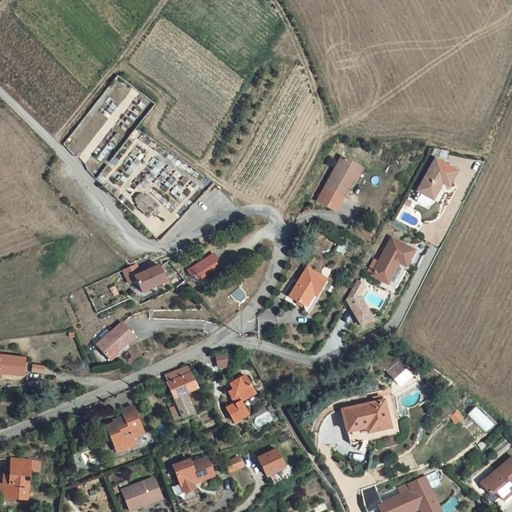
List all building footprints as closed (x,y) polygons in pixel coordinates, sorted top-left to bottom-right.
[(454,179),(462,165),(439,153),(421,185),(438,194),(447,176),(454,179)] [(358,165),(343,157),(327,188),(343,195),(358,165)] [(151,219),(161,207),(148,196),(145,199),(142,196),(145,193),(138,192),(131,200),(135,205),(135,204),(137,203),(138,203),(139,205),(137,208),(151,219)] [(413,261),(422,245),(400,232),(379,269),(392,276),(404,256),(413,261)] [(223,248),(197,262),(204,274),(229,259),(223,248)] [(413,261),(404,256),(392,276),(406,276),(413,261)] [(332,272),(313,260),(293,290),(306,298),(305,302),(311,305),(320,290),(332,272)] [(136,277),(143,274),(138,264),(126,269),(133,283),(138,281),(136,277)] [(143,274),(136,277),(138,281),(143,292),(168,280),(161,266),(143,274)] [(188,269),(183,272),(188,278),(192,275),(188,269)] [(377,281),(369,276),(358,294),(364,306),(373,301),(376,306),(378,305),(371,291),(377,281)] [(373,301),(364,306),(373,313),(384,308),(378,305),(376,306),(373,301)] [(107,338),(119,352),(145,329),(133,315),(107,338)] [(220,343),(210,348),(224,353),(234,348),(220,343)] [(42,369),(45,349),(6,347),(4,374),(14,375),(15,368),(42,369)] [(225,355),(214,355),(214,366),(224,366),(225,355)] [(51,364),(62,366),(63,358),(52,357),(51,364)] [(186,400),(180,403),(186,416),(203,405),(195,388),(206,382),(195,361),(183,368),(187,374),(176,380),(186,400)] [(258,402),(267,394),(257,375),(241,385),(244,392),(238,397),(246,409),(241,412),(246,421),(264,411),(258,402)] [(397,420),(386,394),(354,407),(361,428),(378,422),(380,427),(397,420)] [(142,438),(153,431),(139,405),(128,411),(130,415),(113,425),(129,455),(146,446),(142,438)] [(484,433),(493,425),(475,406),(466,414),(484,433)] [(286,434),(268,443),(277,459),(295,450),(286,434)] [(253,442),(240,450),(245,458),(258,451),(253,442)] [(205,484),(215,477),(212,473),(229,462),(220,447),(208,454),(205,449),(190,459),(205,484)] [(511,449),(482,475),(490,485),(493,482),(497,484),(503,489),(511,482),(507,477),(511,472),(511,449)] [(0,488),(6,488),(6,501),(28,501),(28,458),(7,458),(7,474),(0,473),(0,488)] [(35,495),(56,499),(60,480),(66,481),(68,468),(62,467),(41,463),(35,495)] [(156,506),(184,490),(176,473),(147,489),(156,506)] [(442,511),(428,478),(411,486),(424,510),(424,511),(442,511)] [(511,490),(511,483),(511,482),(503,489),(499,493),(503,498),(511,490)] [(418,511),(424,510),(411,486),(403,489),(406,496),(386,504),(379,486),(366,493),(370,511),(374,511),(383,508),(384,511),(418,511)] [(342,511),(339,500),(306,511),(342,511)]
